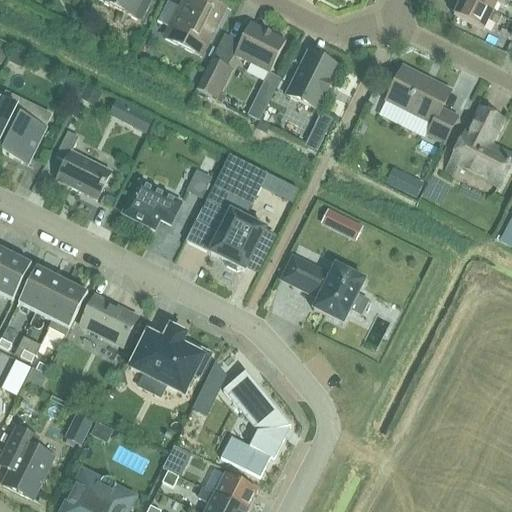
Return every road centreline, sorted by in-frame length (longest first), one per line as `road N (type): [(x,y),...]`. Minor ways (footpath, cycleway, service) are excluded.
road 1 (residential): [(0,206),(251,328),(319,400)]
road 2 (residential): [(392,30),(326,30),(263,0)]
road 3 (residential): [(392,30),(511,86)]
road 4 (residential): [(294,511),(330,440),(319,400)]
